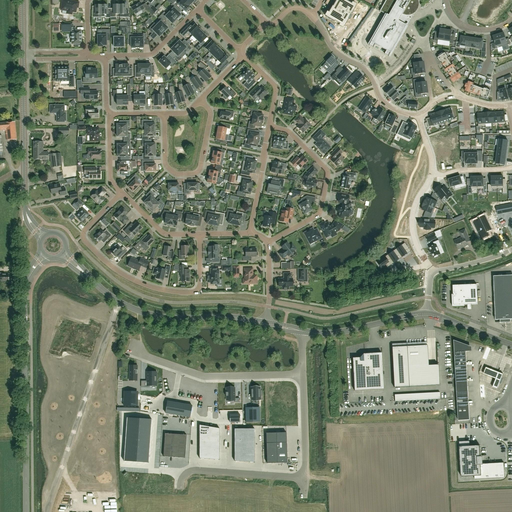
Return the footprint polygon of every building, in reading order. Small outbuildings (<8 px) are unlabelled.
[(76,10),(75,10),(76,7),(78,8),(79,3),(78,2),(62,0),(61,8),(62,10),(67,11),(67,14),(72,14),(72,12),(76,12),(76,11),(76,10)] [(189,7),(182,0),(180,2),(177,0),(175,0),(173,3),(177,7),(178,8),(180,6),(185,11),(186,12),(190,8),(189,7)] [(326,17),(334,22),(335,21),(340,24),(340,23),(344,26),(344,27),(349,19),(348,19),(349,16),(351,14),(356,6),(355,6),(355,7),(351,4),(344,0),(337,0),(336,1),(333,6),(332,6),(328,12),(329,13),(327,17),(326,17)] [(404,34),(404,33),(408,26),(403,23),(405,19),(407,16),(410,15),(412,15),(413,14),(415,13),(417,10),(418,10),(419,8),(419,4),(419,1),(418,0),(386,0),(380,11),(385,14),(369,43),(375,46),(376,44),(377,45),(387,50),(386,52),(391,55),(400,40),(404,34)] [(490,14),(494,15),(500,0),(481,0),(481,2),(482,3),(478,10),(490,15),(490,14)] [(511,0),(505,0),(497,16),(503,19),(511,0)] [(152,10),(150,8),(145,3),(142,5),(140,3),(132,8),(135,14),(145,8),(149,12),(152,10)] [(177,7),(173,3),(171,5),(172,6),(170,8),(172,10),(169,12),(176,19),(178,18),(179,19),(181,16),(181,15),(175,9),(177,7)] [(102,17),(101,14),(101,5),(95,5),(95,11),(92,11),(92,17),(102,17)] [(108,5),(101,5),(101,14),(105,14),(105,18),(111,18),(110,10),(108,10),(108,5)] [(113,10),(110,10),(111,18),(111,17),(116,17),(116,14),(119,14),(119,5),(113,5),(113,10)] [(124,5),(119,5),(119,14),(120,17),(129,17),(129,14),(126,14),(126,5),(124,5)] [(175,21),(176,19),(169,12),(167,15),(164,12),(160,16),(164,20),(165,21),(167,19),(172,24),(172,23),(173,24),(176,21),(175,21)] [(162,22),(164,20),(160,16),(158,18),(159,19),(157,21),(159,23),(157,25),(164,32),(165,31),(166,32),(168,29),(168,28),(162,22)] [(189,24),(180,33),(184,36),(188,32),(192,36),(199,29),(195,25),(192,28),(189,25),(189,24)] [(69,29),(69,32),(72,32),(72,36),(72,39),(72,44),(74,44),(74,45),(79,45),(79,44),(81,44),(81,39),(81,36),(81,31),(75,31),(75,28),(72,28),(72,25),(62,25),(62,31),(64,31),(64,29),(69,29)] [(162,34),(164,32),(157,25),(154,28),(152,26),(150,28),(148,30),(152,34),(154,32),(159,37),(160,37),(163,35),(162,34)] [(199,29),(192,36),(196,40),(203,33),(199,29)] [(438,35),(434,35),(433,41),(438,41),(438,40),(444,41),(446,30),(439,29),(438,35)] [(110,30),(98,30),(98,47),(102,47),(102,45),(103,45),(106,45),(106,40),(110,40),(110,30)] [(450,43),(453,44),(454,38),(451,37),(452,31),(446,30),(444,41),(450,42),(450,43)] [(140,35),(137,35),(137,38),(137,48),(139,48),(139,49),(143,48),(143,47),(143,45),(143,40),(146,39),(146,33),(143,33),(143,35),(140,35)] [(203,33),(196,40),(200,44),(207,37),(203,33)] [(506,40),(504,33),(498,35),(502,47),(510,44),(509,39),(506,40)] [(131,34),(127,34),(128,40),(131,40),(131,45),(131,48),(131,49),(135,49),(135,48),(137,48),(137,38),(137,35),(133,35),(133,34),(131,34)] [(502,47),(498,35),(493,37),(495,43),(492,44),(494,49),(502,47)] [(115,37),(114,37),(114,47),(116,47),(124,47),(124,37),(115,37)] [(465,47),(467,37),(461,37),(460,43),(456,42),(456,47),(460,48),(460,45),(465,46),(465,47)] [(478,39),(476,49),(481,50),(481,52),(486,52),(486,43),(483,43),(483,40),(478,39)] [(176,44),(175,45),(182,52),(184,54),(186,51),(188,50),(189,51),(191,48),(187,44),(185,46),(181,43),(179,41),(178,40),(176,43),(176,44)] [(216,45),(212,41),(205,48),(209,52),(216,45)] [(173,46),(170,49),(171,49),(171,50),(172,51),(176,55),(174,57),(178,62),(182,58),(185,55),(184,54),(182,52),(175,45),(174,47),(173,46)] [(216,46),(216,45),(209,52),(213,56),(220,50),(216,46)] [(224,54),(220,50),(213,56),(217,60),(224,54),(224,53),(224,54)] [(441,63),(448,58),(449,58),(445,52),(443,54),(442,53),(439,56),(437,58),(441,63)] [(224,54),(217,60),(221,64),(218,68),(221,72),(226,67),(222,64),(228,58),(224,54)] [(159,61),(158,62),(159,62),(165,69),(166,69),(169,65),(171,67),(173,65),(173,66),(176,64),(171,59),(169,61),(164,57),(164,56),(164,57),(163,57),(163,56),(160,59),(161,60),(159,62),(159,61)] [(338,65),(339,64),(336,61),(331,57),(324,64),(329,69),(327,71),(330,74),(334,70),(338,65)] [(451,63),(451,62),(448,58),(441,63),(444,67),(451,63)] [(200,62),(198,64),(202,71),(199,74),(201,76),(206,81),(211,77),(205,70),(208,67),(200,62)] [(447,73),(447,72),(454,68),(455,67),(451,62),(451,63),(444,67),(443,67),(447,73)] [(123,77),(122,65),(121,65),(121,64),(117,64),(117,65),(116,65),(116,70),(113,70),(113,77),(123,77)] [(132,77),(132,70),(129,70),(129,65),(128,65),(128,64),(124,64),(124,65),(122,65),(123,77),(132,77)] [(145,76),(144,65),(143,65),(143,64),(139,64),(139,65),(138,65),(138,70),(135,70),(135,78),(141,78),(141,75),(144,75),(144,76),(145,76)] [(154,77),(154,70),(151,70),(151,64),(150,64),(146,64),(144,65),(145,76),(151,76),(151,77),(154,77)] [(413,69),(410,69),(411,75),(412,75),(413,78),(419,77),(418,74),(425,73),(424,67),(414,69),(413,69)] [(69,87),(74,87),(74,76),(69,76),(69,68),(55,68),(56,81),(69,81),(69,87)] [(97,74),(97,69),(92,69),(92,68),(86,68),(86,74),(85,74),(85,78),(83,78),(83,83),(92,83),(92,78),(97,78),(97,74)] [(336,72),(331,77),(334,80),(339,85),(342,82),(349,75),(350,74),(345,68),(343,70),(339,74),(336,72)] [(450,77),(457,72),(454,68),(447,72),(448,72),(450,77)] [(191,80),(193,83),(197,89),(202,85),(198,78),(201,76),(199,74),(194,69),(191,71),(194,78),(191,80)] [(247,69),(240,75),(246,81),(243,85),(248,90),(253,85),(250,82),(255,77),(247,69)] [(458,72),(457,72),(450,77),(453,82),(456,80),(459,79),(459,78),(461,77),(458,72)] [(351,76),(349,79),(357,86),(360,84),(360,83),(361,82),(362,82),(364,79),(359,74),(354,79),(351,76)] [(183,87),(187,94),(188,96),(194,93),(190,85),(193,83),(191,80),(188,76),(185,78),(187,85),(183,87)] [(426,82),(419,83),(419,79),(413,80),(414,89),(427,87),(426,82)] [(470,93),(470,92),(473,84),(474,84),(467,81),(466,84),(465,87),(464,90),(470,93)] [(388,97),(395,90),(393,88),(395,86),(392,82),(387,86),(389,88),(384,93),(388,97)] [(83,84),(77,85),(77,91),(81,91),(81,94),(85,94),(85,99),(97,99),(97,97),(99,96),(99,94),(97,93),(97,91),(89,91),(89,87),(83,87),(83,84)] [(152,96),(152,100),(154,100),(154,105),(161,105),(161,99),(165,99),(165,96),(165,95),(165,91),(164,88),(163,84),(161,84),(160,88),(159,95),(154,95),(154,96),(152,96)] [(175,94),(175,95),(178,103),(184,101),(183,95),(187,94),(183,87),(182,84),(178,85),(179,92),(175,94)] [(473,84),(470,92),(475,94),(479,86),(473,84)] [(165,95),(165,96),(165,99),(166,105),(173,104),(172,95),(175,95),(175,94),(173,86),(170,87),(169,94),(165,95)] [(475,94),(481,96),(484,88),(479,86),(475,94)] [(258,87),(255,90),(250,95),(255,100),(257,98),(259,98),(261,100),(268,93),(263,88),(261,89),(258,87)] [(415,98),(421,97),(421,94),(427,93),(427,87),(414,89),(415,98)] [(221,92),(224,95),(222,97),(225,100),(227,98),(230,96),(232,98),(236,94),(232,90),(230,92),(225,88),(221,92)] [(484,88),(481,96),(480,97),(487,99),(488,96),(490,93),(489,93),(490,90),(484,88)] [(497,92),(497,96),(501,96),(502,100),(508,99),(506,89),(500,90),(500,92),(497,92)] [(395,90),(388,97),(392,101),(397,97),(399,99),(404,95),(402,93),(399,95),(395,90)] [(122,105),(122,94),(117,94),(117,91),(113,91),(113,94),(113,97),(116,97),(117,105),(122,105)] [(402,104),(404,106),(408,106),(407,108),(417,109),(417,103),(406,102),(405,101),(407,99),(405,97),(401,101),(403,103),(402,104)] [(285,102),(283,113),(292,115),(293,111),(294,111),(295,110),(295,109),(296,107),(295,106),(295,105),(294,105),(292,105),(293,103),(292,103),(292,100),(286,98),(285,102)] [(371,104),(364,100),(358,108),(365,113),(371,104)] [(64,106),(50,106),(50,113),(55,113),(56,115),(57,115),(57,122),(64,122),(64,120),(65,120),(65,113),(64,113),(64,106)] [(94,110),(94,107),(85,107),(86,113),(88,113),(88,118),(98,117),(98,110),(94,110)] [(373,118),(379,122),(385,113),(379,109),(378,111),(374,108),(370,114),(374,116),(373,118)] [(451,108),(446,110),(449,121),(454,119),(451,108)] [(253,119),(263,121),(264,119),(263,117),(263,116),(263,115),(258,114),(258,110),(252,109),(250,115),(253,116),(253,119)] [(221,112),(220,119),(229,121),(230,116),(233,117),(234,112),(227,110),(227,113),(221,112)] [(446,110),(440,111),(444,122),(449,121),(446,110)] [(440,111),(435,113),(439,124),(444,122),(440,111)] [(432,121),(427,122),(429,127),(439,124),(435,113),(430,115),(432,121)] [(485,113),(478,114),(478,124),(479,127),(486,126),(486,123),(485,123),(485,113)] [(389,114),(384,125),(396,131),(399,124),(394,122),(396,118),(389,114)] [(299,125),(297,127),(303,133),(310,125),(308,123),(308,122),(306,119),(305,120),(304,119),(304,120),(299,116),(295,120),(299,125)] [(263,121),(253,119),(252,122),(249,121),(248,128),(254,130),(255,126),(261,127),(261,126),(261,124),(262,124),(263,123),(263,121)] [(145,126),(145,130),(155,130),(155,123),(152,124),(148,124),(148,120),(142,121),(142,126),(145,126)] [(401,125),(397,132),(411,138),(417,124),(409,120),(406,127),(401,125)] [(119,124),(117,124),(117,130),(127,130),(127,127),(130,126),(130,121),(123,121),(123,124),(119,124)] [(7,140),(16,139),(15,122),(0,123),(0,130),(1,130),(4,130),(4,129),(5,128),(7,140)] [(218,126),(217,132),(226,134),(227,128),(229,129),(230,125),(224,124),(223,127),(218,126)] [(98,129),(88,129),(88,134),(90,134),(90,141),(99,141),(99,137),(100,137),(100,132),(99,132),(98,129)] [(249,139),(259,141),(260,138),(259,137),(259,136),(259,135),(254,133),(254,131),(247,129),(246,135),(249,136),(249,139)] [(127,130),(117,130),(117,137),(124,137),(124,140),(130,140),(130,134),(127,134),(127,130)] [(155,130),(145,130),(145,134),(142,134),(142,140),(149,140),(148,136),(155,136),(155,130)] [(317,143),(315,145),(320,150),(320,151),(322,153),(323,153),(324,154),(330,147),(327,144),(327,143),(326,142),(325,142),(322,139),(325,135),(320,130),(315,135),(312,139),(317,143)] [(226,134),(217,132),(216,139),(221,140),(220,143),(226,144),(227,141),(228,140),(228,135),(225,134),(226,134)] [(275,137),(274,138),(275,138),(274,144),(273,144),(274,144),(283,146),(282,148),(283,148),(287,149),(287,148),(288,144),(288,143),(285,143),(286,140),(286,139),(285,139),(275,138),(275,137)] [(259,141),(249,139),(248,142),(245,141),(244,148),(251,149),(251,145),(257,146),(257,145),(257,144),(258,144),(259,143),(259,141)] [(124,144),(117,144),(117,150),(127,150),(127,147),(130,146),(130,140),(124,140),(124,144)] [(149,144),(149,140),(142,140),(142,146),(145,146),(145,150),(155,150),(155,144),(149,144)] [(33,146),(33,158),(33,160),(48,159),(48,152),(43,152),(43,148),(40,148),(39,147),(38,147),(38,146),(33,146)] [(333,158),(331,160),(336,166),(339,164),(339,165),(340,165),(342,163),(342,162),(341,161),(344,159),(341,156),(342,156),(342,155),(340,153),(342,152),(338,148),(330,155),(333,158)] [(91,154),(91,158),(100,158),(100,152),(97,152),(97,149),(95,149),(88,149),(88,155),(91,154)] [(213,151),(212,157),(221,159),(221,156),(224,156),(225,150),(219,149),(218,152),(213,151)] [(127,150),(117,150),(117,157),(119,157),(119,160),(124,160),(131,160),(130,154),(127,154),(127,150)] [(155,150),(145,150),(145,154),(142,154),(142,160),(149,160),(149,156),(156,156),(155,155),(155,150)] [(462,151),(462,157),(465,157),(465,164),(472,164),(472,152),(465,152),(465,151),(462,151)] [(472,152),(472,164),(478,164),(478,157),(482,157),(483,151),(478,151),(478,152),(472,152)] [(62,166),(61,153),(50,154),(51,167),(57,167),(57,166),(59,166),(62,166)] [(242,165),(246,165),(255,167),(256,164),(256,162),(256,161),(255,161),(251,160),(252,157),(244,155),(243,161),(242,165)] [(295,159),(291,163),(295,167),(297,165),(300,168),(307,161),(302,156),(300,159),(297,157),(295,159)] [(212,157),(211,163),(216,164),(215,168),(221,169),(222,165),(224,159),(221,159),(212,157)] [(119,161),(119,165),(118,165),(118,167),(118,169),(117,169),(118,172),(128,171),(128,167),(136,167),(136,161),(124,161),(119,161)] [(142,161),(142,167),(145,167),(145,171),(156,171),(156,168),(155,164),(148,164),(148,161),(142,161)] [(274,164),(273,164),(271,172),(280,174),(282,168),(286,169),(287,164),(275,162),(274,164)] [(242,165),(241,171),(241,174),(248,176),(249,172),(253,173),(255,170),(255,167),(246,165),(242,165)] [(306,180),(305,187),(310,188),(311,187),(315,188),(315,186),(316,186),(317,183),(316,182),(316,181),(310,179),(311,178),(318,171),(313,167),(306,174),(306,175),(305,175),(304,180),(306,180)] [(96,168),(85,168),(85,174),(89,174),(89,178),(100,178),(100,171),(96,171),(96,168)] [(209,170),(208,176),(217,178),(219,178),(220,172),(221,169),(215,168),(214,171),(209,170)] [(345,176),(343,176),(341,188),(349,189),(351,179),(355,180),(356,174),(352,173),(346,172),(345,176)] [(133,182),(128,187),(131,190),(130,190),(133,192),(140,184),(137,181),(139,179),(135,175),(131,179),(133,182)] [(208,176),(207,182),(212,183),(219,185),(222,182),(222,179),(219,178),(217,178),(208,176)] [(241,176),(240,182),(242,183),(242,186),(251,188),(252,185),(252,182),(251,182),(247,181),(248,178),(241,176)] [(459,184),(460,187),(466,186),(464,179),(461,180),(460,177),(460,176),(449,180),(451,187),(454,186),(459,184)] [(471,185),(468,185),(468,194),(472,194),(472,189),(477,189),(477,177),(475,177),(475,176),(472,176),(472,177),(471,177),(471,185)] [(478,177),(477,177),(477,189),(483,189),(483,194),(487,194),(486,185),(483,185),(483,176),(481,176),(478,176),(478,177)] [(491,185),(488,185),(488,191),(492,191),(492,188),(497,188),(497,176),(491,176),(491,185)] [(503,176),(497,176),(497,188),(503,188),(503,193),(507,193),(506,184),(503,184),(503,176)] [(268,187),(267,193),(279,195),(280,187),(282,188),(284,180),(277,179),(277,182),(273,181),(272,183),(271,183),(271,185),(270,185),(269,187),(268,187)] [(184,187),(184,194),(190,194),(190,192),(191,190),(199,190),(199,183),(194,183),(187,184),(187,187),(184,187)] [(51,194),(59,192),(60,196),(66,194),(65,188),(60,189),(59,184),(50,186),(51,194)] [(168,184),(168,191),(174,191),(175,194),(182,194),(182,187),(179,187),(179,184),(175,184),(171,184),(168,184)] [(452,195),(448,190),(445,187),(443,188),(440,185),(434,190),(442,199),(445,197),(447,199),(450,197),(452,195)] [(237,191),(236,195),(238,195),(244,197),(245,193),(246,193),(248,194),(249,194),(250,192),(250,191),(251,188),(242,186),(239,186),(238,192),(237,191)] [(97,191),(92,196),(99,204),(105,199),(102,196),(102,195),(103,194),(104,194),(106,192),(102,188),(98,192),(97,191)] [(146,205),(148,207),(155,200),(152,197),(154,195),(150,191),(146,195),(148,198),(145,201),(143,203),(146,206),(146,205)] [(424,203),(435,207),(438,199),(433,193),(431,198),(426,196),(424,203)] [(339,213),(339,216),(340,217),(342,218),(344,217),(344,215),(348,216),(348,215),(349,215),(352,213),(352,210),(351,208),(350,208),(351,203),(347,202),(349,196),(338,194),(337,198),(339,198),(338,202),(343,203),(342,208),(339,207),(337,209),(337,211),(338,212),(339,213)] [(307,197),(302,200),(304,203),(299,205),(301,209),(302,209),(305,214),(305,213),(306,214),(309,212),(312,210),(310,208),(311,207),(313,205),(314,206),(315,199),(307,197)] [(77,207),(79,208),(83,204),(78,199),(74,203),(77,207)] [(155,200),(148,207),(149,209),(152,212),(154,210),(157,207),(161,211),(164,205),(160,200),(157,202),(155,200)] [(421,209),(426,211),(423,217),(431,217),(435,207),(424,203),(421,209)] [(511,203),(510,204),(496,207),(497,213),(497,214),(511,212),(511,211),(511,203)] [(122,208),(114,216),(119,221),(120,221),(124,225),(129,220),(125,216),(127,213),(122,208)] [(288,219),(291,220),(292,215),(293,209),(287,208),(286,211),(282,211),(280,221),(287,223),(288,219)] [(83,209),(76,216),(82,222),(89,215),(83,209)] [(160,217),(165,218),(164,223),(167,224),(167,225),(170,226),(172,215),(169,215),(170,211),(164,210),(160,217)] [(209,224),(212,225),(215,212),(205,210),(204,218),(207,218),(207,222),(206,223),(209,224)] [(231,224),(234,225),(236,215),(233,215),(234,211),(227,210),(226,214),(226,217),(229,218),(228,222),(229,222),(228,223),(231,224)] [(172,215),(170,226),(171,226),(173,226),(174,225),(176,226),(177,222),(177,220),(180,221),(182,215),(182,212),(176,211),(176,215),(174,216),(172,215)] [(184,215),(183,218),(186,218),(185,224),(188,224),(188,225),(190,226),(191,226),(193,216),(190,215),(190,213),(184,212),(184,215)] [(224,214),(218,213),(215,212),(212,225),(215,225),(218,225),(219,225),(220,220),(223,220),(224,214)] [(237,212),(236,215),(234,225),(237,225),(240,225),(241,224),(241,220),(245,221),(246,214),(237,212)] [(263,224),(262,224),(262,227),(266,228),(266,227),(269,227),(270,223),(274,224),(276,213),(270,212),(269,216),(265,216),(263,224)] [(196,217),(193,216),(191,226),(194,226),(197,226),(198,221),(201,221),(202,217),(202,215),(197,214),(196,217)] [(477,221),(473,222),(475,227),(481,240),(489,236),(487,232),(492,230),(491,227),(485,216),(479,219),(477,221)] [(421,220),(421,227),(425,227),(425,229),(431,229),(431,227),(435,227),(436,220),(421,220)] [(326,237),(331,235),(335,233),(335,232),(339,230),(342,225),(335,221),(333,224),(330,226),(328,223),(325,224),(324,222),(319,225),(326,237)] [(128,227),(124,231),(128,235),(131,232),(134,235),(142,228),(137,223),(130,229),(128,227)] [(317,229),(314,231),(313,228),(310,230),(304,233),(310,244),(321,238),(317,229)] [(101,230),(94,237),(99,242),(104,237),(107,240),(112,235),(106,230),(103,232),(101,230)] [(454,241),(456,245),(458,249),(468,245),(467,242),(470,241),(465,230),(460,232),(462,238),(454,241)] [(435,234),(426,238),(428,242),(437,238),(435,234)] [(143,238),(139,242),(143,246),(141,247),(145,251),(149,247),(148,246),(154,240),(150,236),(148,237),(145,240),(143,238)] [(434,245),(429,248),(430,251),(429,251),(431,255),(432,254),(433,257),(434,257),(435,258),(438,256),(438,255),(441,254),(438,247),(441,245),(439,240),(433,242),(434,245)] [(284,250),(279,253),(282,259),(288,255),(288,256),(294,252),(294,251),(297,249),(292,243),(289,245),(287,243),(282,247),(284,250)] [(404,243),(396,249),(402,257),(410,251),(404,243)] [(114,249),(111,252),(116,257),(117,256),(120,253),(122,255),(127,251),(123,247),(121,249),(118,246),(116,244),(112,247),(114,249)] [(219,258),(218,258),(218,245),(216,245),(213,245),(213,247),(209,247),(209,250),(208,250),(208,254),(209,254),(209,258),(211,258),(211,262),(219,262),(219,258)] [(172,247),(165,246),(163,256),(167,256),(167,260),(172,260),(174,251),(171,251),(172,247)] [(181,246),(182,255),(179,255),(179,259),(185,259),(185,256),(188,256),(188,246),(181,246)] [(257,252),(256,252),(256,248),(245,249),(246,256),(243,256),(243,261),(249,261),(249,257),(256,256),(256,255),(257,255),(258,255),(258,253),(257,252)] [(402,257),(396,249),(388,255),(393,263),(402,257)] [(381,268),(386,264),(388,267),(393,263),(388,255),(376,262),(381,268)] [(131,257),(128,265),(129,265),(129,266),(131,267),(131,266),(134,268),(133,268),(138,271),(141,265),(146,268),(149,262),(140,258),(139,261),(131,257)] [(156,275),(156,278),(157,278),(157,279),(162,280),(162,279),(163,279),(164,277),(168,278),(170,267),(166,266),(165,269),(163,268),(162,269),(158,268),(158,269),(154,268),(152,274),(156,275)] [(173,267),(173,271),(179,271),(179,274),(181,274),(181,281),(189,281),(189,270),(186,270),(186,266),(180,266),(179,266),(179,267),(175,267),(173,267)] [(208,274),(208,282),(211,282),(211,284),(217,284),(217,288),(222,288),(222,280),(219,280),(219,271),(219,269),(210,269),(211,274),(208,274)] [(243,279),(243,284),(257,283),(256,275),(252,275),(252,269),(244,269),(245,279),(243,279)] [(290,273),(284,273),(284,279),(279,279),(279,286),(282,286),(282,289),(289,289),(289,286),(293,286),(292,279),(290,279),(290,273)] [(495,320),(500,320),(500,323),(511,323),(511,322),(511,319),(511,275),(494,276),(495,301),(495,320)] [(478,304),(477,284),(453,285),(453,294),(452,294),(453,307),(465,306),(465,305),(468,305),(468,309),(471,309),(471,305),(478,304)] [(472,352),(472,347),(454,340),(458,420),(469,420),(466,353),(472,352)] [(428,365),(427,345),(392,347),(394,387),(439,385),(438,365),(428,365)] [(353,358),(354,390),(383,389),(382,353),(363,354),(360,357),(353,358)] [(129,365),(129,380),(137,380),(137,365),(129,365)] [(147,372),(147,386),(156,386),(156,372),(147,372)] [(496,379),(493,387),(495,388),(497,389),(500,384),(501,381),(498,380),(496,379)] [(225,392),(225,396),(226,396),(226,400),(235,400),(235,402),(239,402),(239,398),(235,398),(234,388),(226,388),(226,392),(225,392)] [(251,388),(251,401),(258,401),(258,397),(262,397),(262,391),(260,391),(260,388),(251,388)] [(124,392),(123,407),(137,408),(137,393),(124,392)] [(395,401),(440,399),(440,392),(394,395),(395,401)] [(167,401),(165,413),(190,417),(192,406),(167,401)] [(245,407),(245,422),(253,422),(253,414),(259,414),(259,407),(245,407)] [(240,414),(230,414),(230,422),(240,422),(240,414)] [(127,417),(124,461),(149,463),(152,419),(127,417)] [(199,425),(199,459),(219,460),(220,428),(199,425)] [(234,429),(234,461),(254,462),(254,429),(234,429)] [(286,432),(266,433),(267,463),(287,462),(286,432)] [(165,433),(163,456),(185,458),(186,435),(165,433)] [(469,441),(459,442),(459,447),(461,477),(474,476),(475,479),(503,477),(502,463),(482,464),(482,456),(480,456),(480,445),(470,446),(469,441)]
